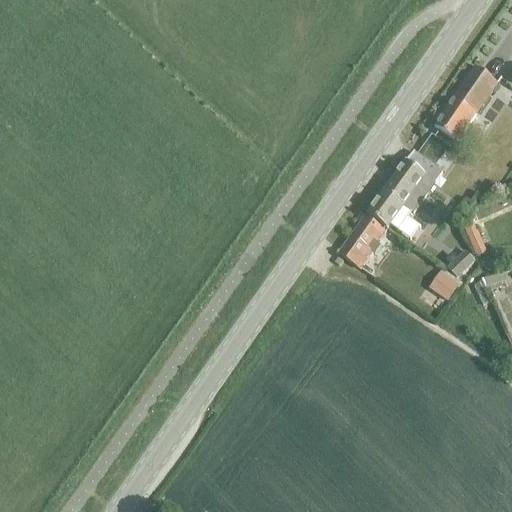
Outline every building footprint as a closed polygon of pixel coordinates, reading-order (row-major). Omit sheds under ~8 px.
[(455,145),(496,87),(473,71),(433,130),(455,145)] [(427,196),(424,194),(435,177),(433,172),(412,157),(404,169),(402,168),(366,219),(386,233),(403,210),(412,217),(427,196)] [(471,220),(488,214),(484,202),(466,208),(471,220)] [(375,246),(383,235),(364,221),(338,256),(371,280),(373,277),(363,270),(372,258),(374,259),(381,250),(375,246)] [(474,260),(485,256),(471,222),(460,226),(474,260)] [(463,254),(445,271),(455,282),(473,265),(463,254)] [(441,276),(429,292),(448,305),(459,289),(441,276)] [(506,277),(485,283),(487,290),(508,284),(506,277)] [(483,289),(475,293),(482,310),(490,306),(483,289)]
